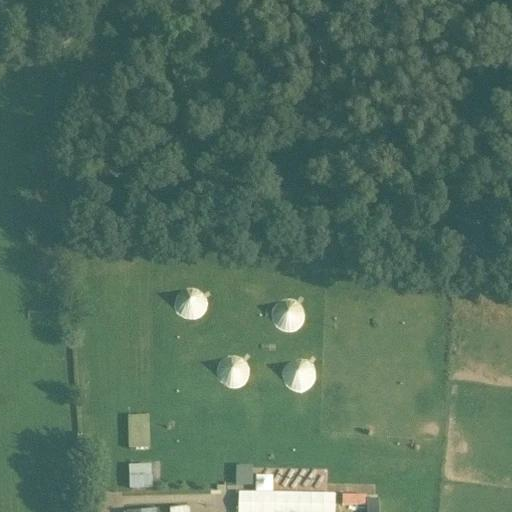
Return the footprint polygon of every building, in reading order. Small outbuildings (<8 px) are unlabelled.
[(187,290),(172,303),(188,321),(203,309),(187,290)] [(269,318),(288,333),(305,313),(285,297),(269,318)] [(214,365),(224,389),(247,380),(238,356),(214,365)] [(282,385),(305,390),(311,363),(288,358),(282,385)] [(151,415),(126,415),(127,449),(152,448),(151,415)] [(153,464),(129,465),(130,489),(154,488),(153,464)] [(237,486),(256,486),(257,466),(238,466),(237,486)] [(235,511),(337,511),(338,493),(275,492),(275,476),(258,475),(258,492),(236,492),(235,511)] [(344,495),(343,504),(369,505),(369,495),(344,495)] [(370,511),(382,511),(383,498),(370,498),(370,511)]
